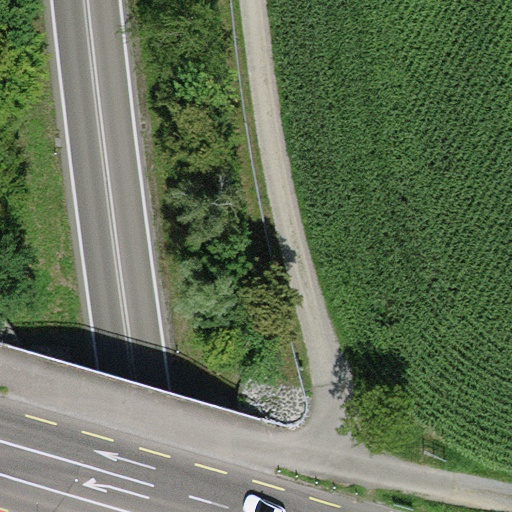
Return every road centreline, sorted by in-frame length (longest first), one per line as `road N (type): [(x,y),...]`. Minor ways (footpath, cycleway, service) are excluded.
road 1 (track): [(511,499),(402,477),(332,449),(277,446),(0,364)]
road 2 (trunk): [(86,0),(157,511)]
road 3 (track): [(332,449),(255,0)]
road 4 (secondary): [(0,456),(184,511)]
